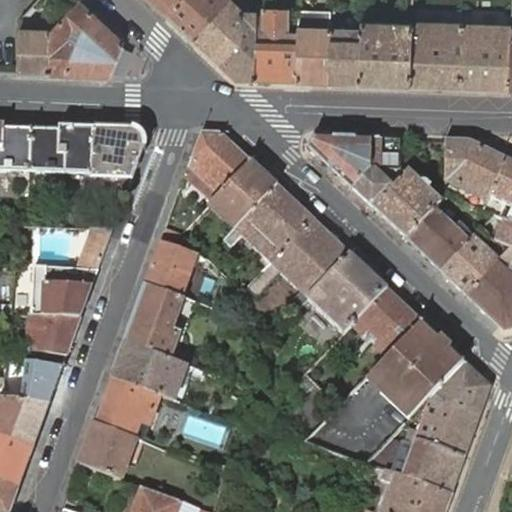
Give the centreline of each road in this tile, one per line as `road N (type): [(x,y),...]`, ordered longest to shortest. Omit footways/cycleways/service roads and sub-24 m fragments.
road 1 (residential): [(180,105),(177,137),(37,511)]
road 2 (tertiary): [(511,374),(227,106)]
road 3 (tertiary): [(227,106),(511,117)]
road 4 (tertiary): [(180,105),(0,98)]
road 5 (residential): [(511,394),(468,511)]
